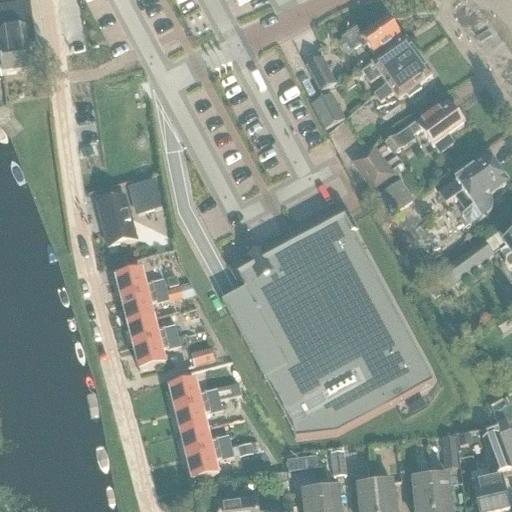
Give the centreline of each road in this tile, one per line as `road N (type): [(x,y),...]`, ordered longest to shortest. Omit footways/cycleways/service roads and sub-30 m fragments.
road 1 (unclassified): [(48,0),(84,260),(150,511)]
road 2 (unclassified): [(165,83),(337,0)]
